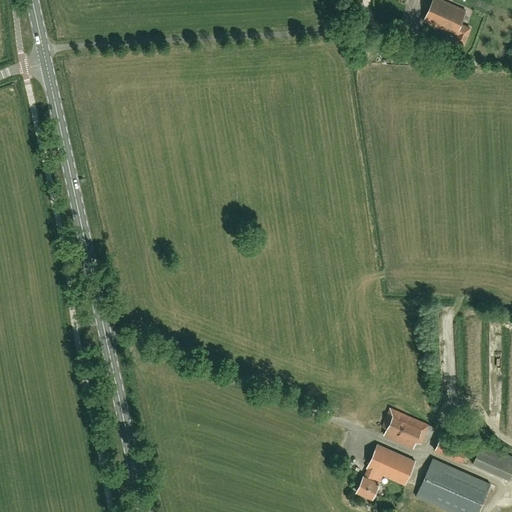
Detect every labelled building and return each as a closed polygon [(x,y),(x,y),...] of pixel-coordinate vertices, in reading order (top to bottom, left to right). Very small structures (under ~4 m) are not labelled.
[(348,0),(348,12),(362,13),(362,0),(348,0)] [(465,11),(439,0),(432,0),(423,21),(457,36),(455,42),(463,45),(469,29),(459,25),(465,11)] [(387,428),(384,435),(412,447),(415,440),(421,443),(424,436),(429,438),(434,427),(428,425),(428,424),(389,407),(382,426),(387,428)] [(434,450),(462,463),(470,444),(442,432),(434,450)] [(473,466),(510,482),(511,478),(511,456),(484,443),(473,466)] [(404,484),(415,461),(377,444),(367,468),(363,477),(363,476),(356,491),(372,498),(379,483),(378,483),(382,475),(404,484)] [(416,496),(452,511),(477,511),(490,484),(432,458),(416,496)]
